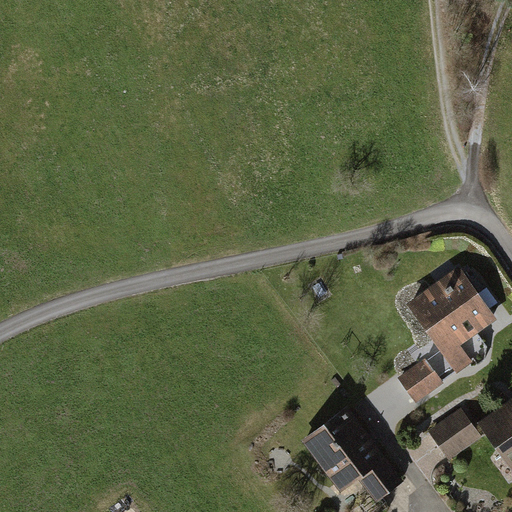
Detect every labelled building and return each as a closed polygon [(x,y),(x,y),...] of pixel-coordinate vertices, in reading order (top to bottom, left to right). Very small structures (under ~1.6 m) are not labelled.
[(460,265),(408,301),(441,350),(454,367),(457,372),(458,373),(474,362),(473,361),(461,344),(479,332),(498,318),(460,265)] [(417,402),(444,383),(443,381),(440,377),(427,360),(426,358),(399,377),(417,402)] [(511,397),(478,421),(511,468),(511,397)] [(347,404),(301,439),(341,491),(359,478),(377,501),(405,480),(347,404)] [(462,407),(429,430),(450,460),(483,437),(462,407)]
